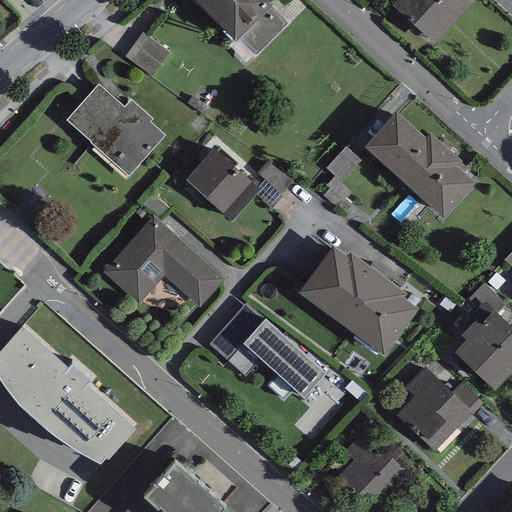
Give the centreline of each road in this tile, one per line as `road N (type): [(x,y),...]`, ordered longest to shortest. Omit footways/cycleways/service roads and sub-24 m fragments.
road 1 (residential): [(302,511),(0,235)]
road 2 (residential): [(333,0),(477,131)]
